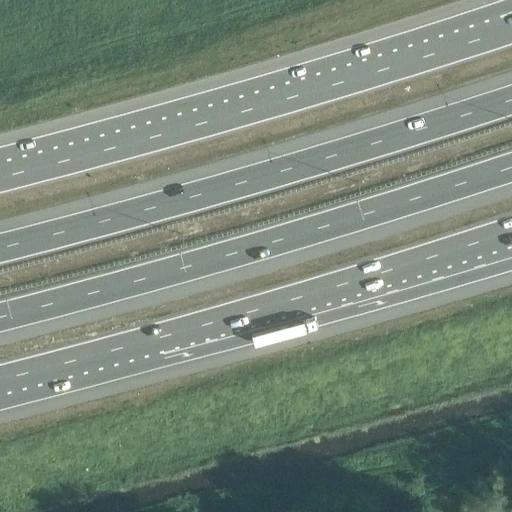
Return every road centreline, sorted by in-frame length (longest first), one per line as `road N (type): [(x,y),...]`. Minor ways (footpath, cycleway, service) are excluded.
road 1 (motorway): [(0,312),(511,161)]
road 2 (motorway): [(0,383),(511,234)]
road 3 (motorway): [(511,99),(0,247)]
road 4 (motorway): [(504,30),(0,177)]
